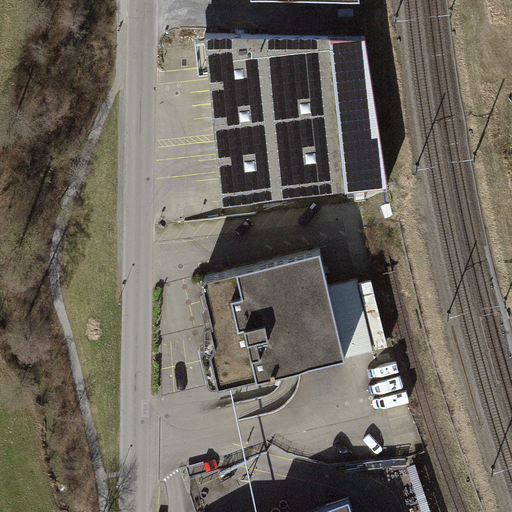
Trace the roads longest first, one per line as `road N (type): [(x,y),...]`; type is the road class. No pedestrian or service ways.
road 1 (tertiary): [(143,0),(137,511)]
road 2 (unknown): [(394,511),(375,489),(204,448),(137,446)]
